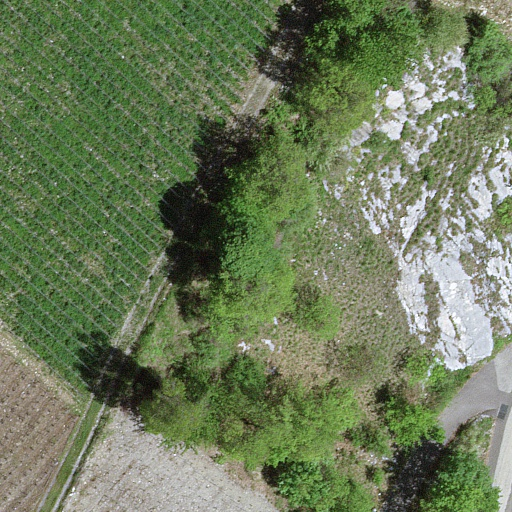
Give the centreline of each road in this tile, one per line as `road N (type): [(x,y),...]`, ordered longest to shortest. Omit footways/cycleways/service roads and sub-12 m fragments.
road 1 (track): [(42,511),(299,0)]
road 2 (track): [(511,380),(481,394),(451,425),(396,511)]
